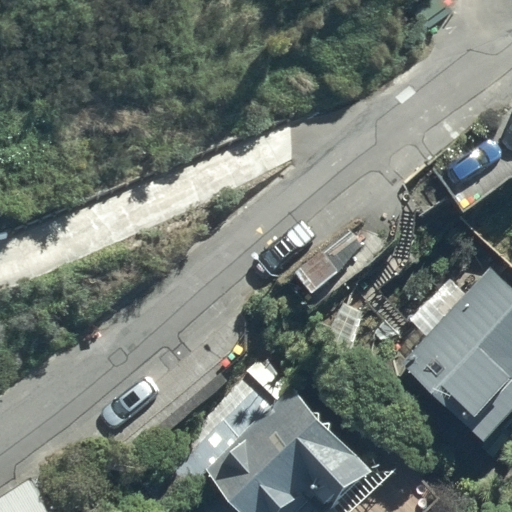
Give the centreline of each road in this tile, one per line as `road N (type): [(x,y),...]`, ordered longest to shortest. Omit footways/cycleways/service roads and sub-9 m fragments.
road 1 (residential): [(440,114),(331,184),(0,449)]
road 2 (residential): [(440,114),(490,0)]
